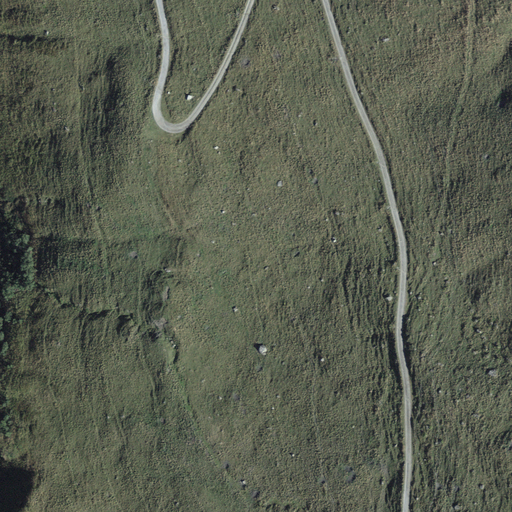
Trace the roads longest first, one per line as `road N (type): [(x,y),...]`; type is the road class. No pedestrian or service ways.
road 1 (track): [(326,0),(404,244),(404,511)]
road 2 (track): [(158,0),(166,50),(157,112),(175,127),(222,70),(251,0)]
